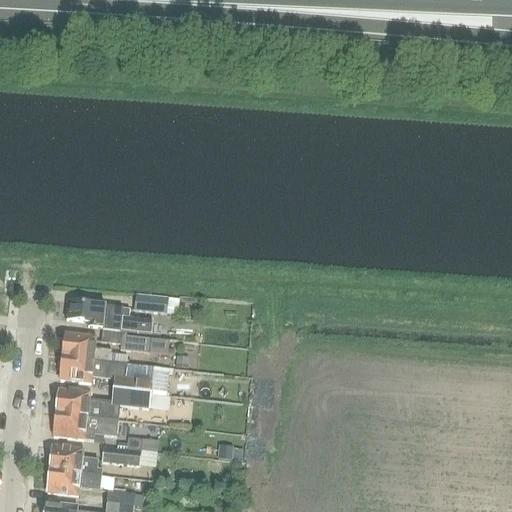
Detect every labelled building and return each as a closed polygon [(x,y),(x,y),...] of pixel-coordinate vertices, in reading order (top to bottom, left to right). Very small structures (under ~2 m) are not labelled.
[(134,296),(134,311),(178,313),(179,298),(134,296)] [(68,304),(66,323),(88,325),(88,330),(102,332),(102,336),(103,336),(104,333),(121,335),(121,338),(150,342),(151,340),(123,338),(123,334),(120,333),(122,309),(68,304)] [(103,336),(102,336),(101,347),(120,349),(120,354),(149,356),(150,342),(121,338),(121,335),(104,333),(103,336)] [(100,353),(94,352),(96,340),(65,337),(62,360),(126,367),(127,358),(111,356),(112,352),(100,351),(100,353)] [(187,372),(188,360),(176,359),(175,371),(187,372)] [(62,360),(60,383),(90,387),(91,382),(115,384),(114,395),(151,399),(153,384),(151,384),(152,370),(126,367),(62,360)] [(151,399),(114,395),(113,403),(89,400),(89,397),(58,393),(56,416),(118,424),(120,409),(149,413),(151,399)] [(93,444),(94,438),(116,440),(118,424),(56,416),(53,440),(93,444)] [(128,438),(127,446),(126,452),(140,454),(142,440),(128,438)] [(219,448),(217,462),(232,464),(234,449),(219,447),(219,448)] [(52,450),(50,473),(101,479),(102,472),(97,472),(98,462),(82,460),(83,453),(52,450)] [(117,451),(103,450),(102,465),(139,469),(140,454),(117,451)] [(77,499),(78,496),(78,490),(100,493),(101,479),(50,473),(47,496),(77,499)] [(107,508),(133,511),(133,509),(141,510),(142,497),(108,493),(107,508)]
